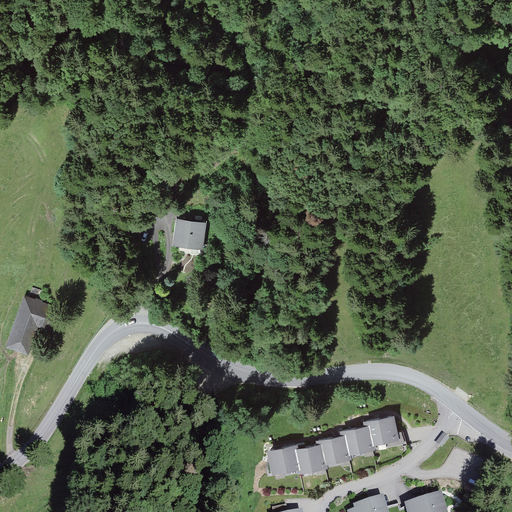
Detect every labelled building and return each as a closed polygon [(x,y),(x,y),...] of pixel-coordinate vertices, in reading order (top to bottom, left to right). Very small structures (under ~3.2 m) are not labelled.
[(172,168),(169,180),(179,183),(181,169),(172,168)] [(200,244),(203,224),(180,220),(177,241),(200,244)] [(40,328),(52,332),(59,312),(48,308),(51,298),(38,293),(35,303),(30,301),(30,299),(27,298),(9,349),(29,356),(40,328)] [(367,421),(372,446),(373,445),(372,441),(391,437),(393,445),(404,443),(402,432),(395,433),(392,416),(367,421)] [(344,431),(348,455),(349,455),(348,450),(372,446),(367,421),(366,421),(367,426),(344,431)] [(320,440),(325,464),(325,460),(348,455),(344,431),(343,431),(344,436),(320,440)] [(438,443),(442,446),(448,439),(444,435),(438,443)] [(295,445),(300,469),(325,464),(320,440),(319,440),(320,444),(306,447),(305,443),(296,445),(295,445)] [(300,469),(295,445),(271,450),(275,470),(299,465),(299,469),(300,469)] [(444,511),(440,497),(408,507),(409,511),(444,511)] [(385,511),(381,500),(358,508),(358,511),(385,511)]
